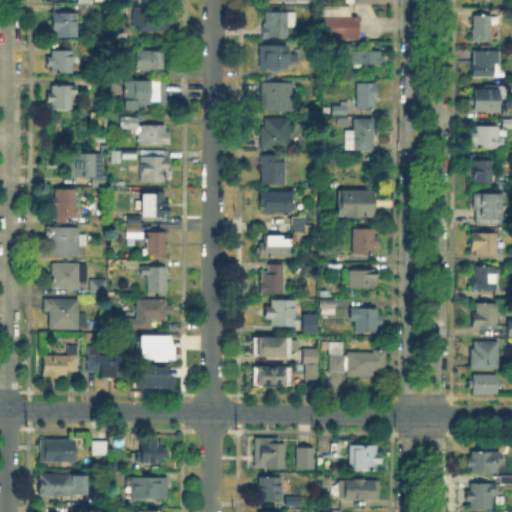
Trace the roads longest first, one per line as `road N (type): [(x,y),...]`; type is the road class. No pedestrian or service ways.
road 1 (residential): [(511,413),(0,407)]
road 2 (residential): [(437,511),(442,0)]
road 3 (residential): [(209,511),(213,0)]
road 4 (residential): [(6,511),(9,0)]
road 5 (residential): [(405,0),(402,511)]
